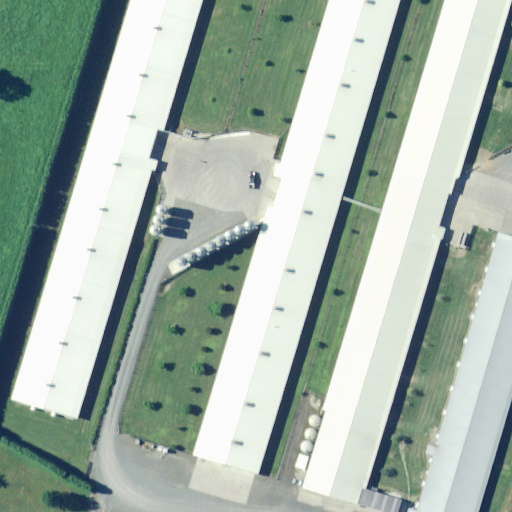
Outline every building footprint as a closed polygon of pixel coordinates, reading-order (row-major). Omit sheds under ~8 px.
[(70,419),(197,0),(135,0),(15,402),(70,419)] [(349,0),(211,460),(276,479),(300,398),(292,396),(410,0),(349,0)] [(442,0),(323,411),(325,412),(302,491),(375,511),(399,511),(404,499),(366,488),(437,243),(507,0),(442,0)] [(243,99),(250,85),(239,79),(232,94),(243,99)] [(223,104),(196,99),(191,124),(218,129),(223,104)] [(165,238),(173,202),(158,199),(150,235),(165,238)] [(245,223),(194,248),(199,258),(250,232),(245,223)] [(511,234),(499,231),(418,509),(409,506),(407,511),(477,511),(511,393),(511,234)] [(323,418),(310,414),(292,465),(305,470),(323,418)]
